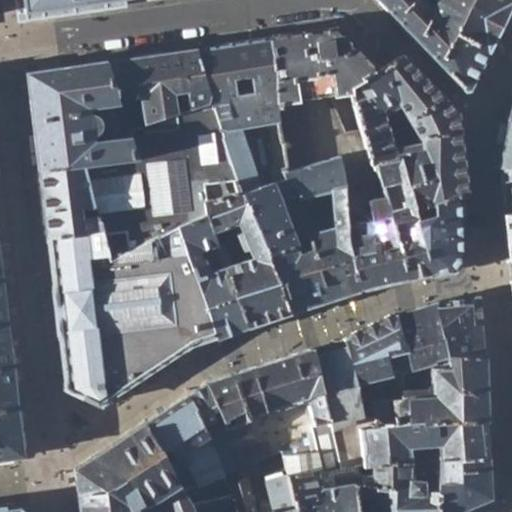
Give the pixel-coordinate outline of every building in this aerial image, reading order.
[(20,0),(22,15),(125,0),(20,0)] [(511,0),(435,0),(430,11),(420,0),(374,0),(462,91),(467,90),(511,0)] [(334,29),(269,40),(280,168),(285,167),(344,153),(341,116),(338,83),(352,86),(373,72),(334,29)] [(269,40),(197,50),(210,97),(208,98),(235,179),(244,177),(272,170),(280,168),(269,40)] [(197,50),(105,63),(114,97),(115,97),(118,105),(119,105),(125,128),(208,98),(210,97),(197,50)] [(363,124),(371,154),(378,174),(385,172),(392,207),(392,208),(416,204),(427,203),(456,199),(465,196),(456,113),(400,56),(373,72),(352,86),(363,124)] [(25,74),(37,170),(80,165),(133,157),(124,129),(125,128),(119,105),(118,105),(115,97),(114,97),(105,63),(25,74)] [(352,86),(338,83),(341,116),(344,153),(345,159),(371,154),(363,124),(352,86)] [(80,165),(100,231),(108,258),(204,211),(203,200),(206,199),(238,187),(235,179),(208,98),(125,128),(124,129),(133,157),(80,165)] [(511,122),(506,121),(498,168),(511,167),(511,122)] [(280,168),(272,170),(244,177),(259,225),(267,254),(286,315),(357,292),(353,244),(350,212),(347,184),(345,159),(344,153),(285,167),(280,168)] [(392,207),(385,172),(378,174),(371,154),(345,159),(347,184),(350,212),(359,211),(392,207)] [(37,170),(45,237),(100,231),(80,165),(37,170)] [(511,167),(498,168),(503,215),(511,213),(511,167)] [(246,328),(286,315),(267,254),(259,225),(244,177),(235,179),(238,187),(206,199),(213,224),(232,218),(235,227),(230,228),(234,244),(240,242),(244,255),(233,258),(225,261),(246,328)] [(214,341),(246,328),(225,261),(218,239),(213,224),(206,199),(203,200),(204,211),(108,258),(100,231),(45,237),(51,289),(50,289),(51,304),(52,304),(54,318),(53,319),(55,334),(56,334),(62,388),(64,389),(63,390),(102,413),(103,412),(104,413),(112,406),(112,405),(185,348),(186,349),(191,345),(213,338),(214,341)] [(459,257),(456,199),(427,203),(428,208),(417,209),(429,275),(449,271),(459,257)] [(405,281),(429,275),(417,209),(416,204),(392,208),(405,281)] [(357,292),(405,281),(392,208),(392,207),(359,211),(363,243),(353,244),(357,292)] [(511,213),(503,215),(507,262),(511,261),(511,213)] [(225,261),(233,258),(226,236),(218,239),(225,261)] [(0,458),(21,456),(0,285),(0,458)] [(401,343),(429,339),(435,362),(453,357),(452,354),(482,353),(478,296),(435,302),(394,314),(401,343)] [(394,314),(343,339),(345,348),(355,384),(372,379),(408,369),(401,343),(394,314)] [(345,348),(314,359),(313,359),(331,430),(362,420),(359,403),(355,384),(345,348)] [(311,349),(231,376),(247,422),(255,419),(255,417),(305,401),(313,425),(310,426),(315,452),(282,457),(286,475),(315,470),(318,491),(355,484),(355,485),(357,485),(357,466),(339,470),(331,430),(313,359),(314,359),(311,349)] [(372,379),(355,384),(359,403),(371,402),(372,423),(408,420),(485,420),(482,353),(452,354),(453,357),(435,362),(431,363),(431,367),(430,367),(431,394),(375,399),(372,379)] [(205,385),(186,397),(201,427),(220,419),(225,431),(247,422),(231,376),(205,385)] [(186,397),(142,425),(180,490),(224,476),(201,427),(186,397)] [(487,457),(485,420),(408,420),(372,423),(372,426),(358,429),(363,466),(370,465),(437,461),(487,457)] [(73,469),(78,511),(191,511),(188,504),(180,490),(142,425),(73,469)] [(488,498),(487,457),(437,461),(436,466),(436,494),(437,494),(435,511),(455,511),(481,501),(488,498)] [(360,511),(435,511),(437,494),(436,494),(422,493),(422,483),(419,480),(409,479),(409,470),(436,466),(437,461),(370,465),(371,485),(357,485),(355,485),(360,511)] [(357,466),(357,485),(371,485),(370,465),(363,466),(357,466)] [(360,511),(355,485),(355,484),(318,491),(315,470),(286,475),(294,508),(295,511),(360,511)] [(295,511),(294,508),(277,511),(254,511),(246,480),(227,484),(224,476),(180,490),(188,504),(230,494),(234,511),(295,511)]
